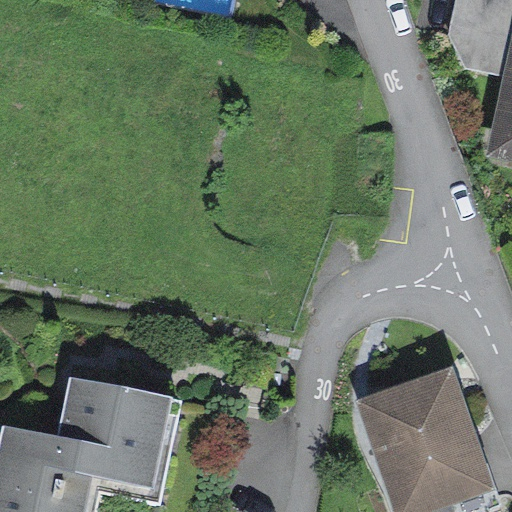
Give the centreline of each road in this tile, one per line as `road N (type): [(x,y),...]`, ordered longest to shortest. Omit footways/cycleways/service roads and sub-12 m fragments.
road 1 (residential): [(377,0),(511,363)]
road 2 (unknown): [(473,258),(380,283),(340,316),(297,511)]
